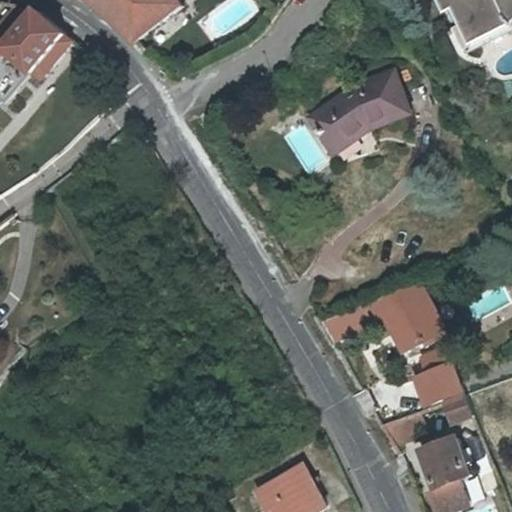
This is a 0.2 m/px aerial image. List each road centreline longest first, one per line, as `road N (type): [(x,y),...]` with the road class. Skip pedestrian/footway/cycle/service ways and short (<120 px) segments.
road 1 (residential): [(390,511),(150,96)]
road 2 (residential): [(150,96),(263,61),(315,0)]
road 3 (residential): [(0,209),(150,96)]
road 4 (residential): [(150,96),(67,0)]
